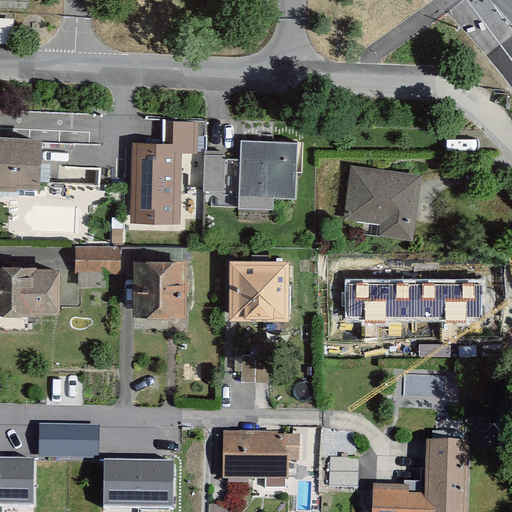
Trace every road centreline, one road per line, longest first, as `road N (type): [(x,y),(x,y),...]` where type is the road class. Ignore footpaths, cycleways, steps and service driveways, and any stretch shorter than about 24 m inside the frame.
road 1 (residential): [(0,67),(434,84),(481,108),(511,141)]
road 2 (residential): [(0,414),(307,417)]
